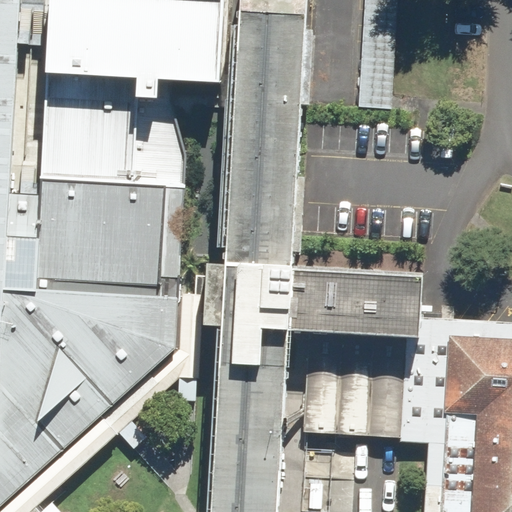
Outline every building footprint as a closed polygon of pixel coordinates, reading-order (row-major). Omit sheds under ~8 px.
[(0,0),(0,511),(35,511),(59,491),(184,378),(186,291),(187,185),(53,177),(52,191),(25,190),(37,0),(0,0)] [(63,0),(53,177),(187,185),(192,108),(235,110),(240,6),(181,2),(180,0),(63,0)] [(323,0),(240,0),(240,6),(235,110),(216,511),(309,511),(313,433),(444,439),(449,335),(459,336),(511,338),(511,318),(439,315),(441,266),(434,266),(312,260),(319,112),(323,0)] [(405,0),(368,0),(362,105),(398,107),(405,0)] [(444,439),(437,511),(511,511),(511,338),(459,336),(449,335),(444,439)] [(77,511),(59,491),(35,511),(77,511)]
